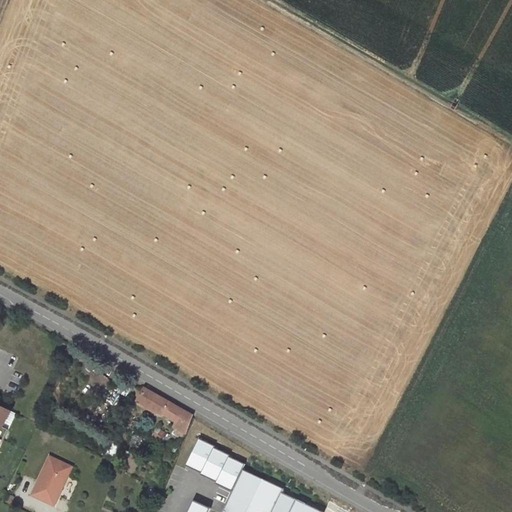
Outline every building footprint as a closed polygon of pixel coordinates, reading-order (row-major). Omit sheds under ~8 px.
[(185,435),(193,416),(144,389),(137,401),(162,415),(163,414),(177,422),(174,428),(185,435)] [(11,411),(0,405),(0,448),(9,429),(3,426),(11,411)] [(199,439),(186,465),(202,473),(201,474),(218,482),(217,484),(232,491),(242,470),(245,463),(229,456),(230,455),(213,448),(215,445),(199,439)] [(54,505),(72,466),(49,456),(32,495),(54,505)] [(281,488),(242,470),(232,491),(222,511),(320,511),(321,511),(280,491),(281,488)] [(193,501),(188,511),(209,511),(211,509),(193,501)]
